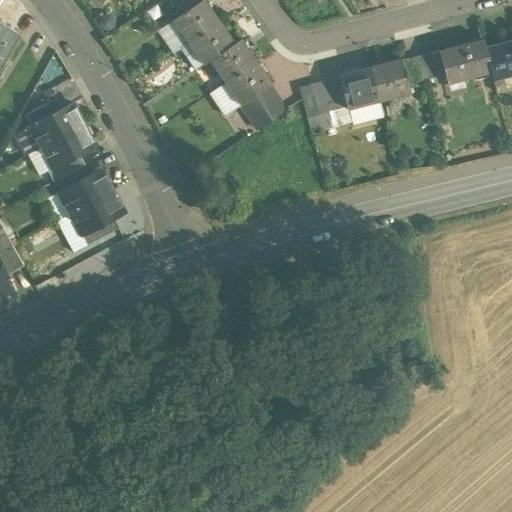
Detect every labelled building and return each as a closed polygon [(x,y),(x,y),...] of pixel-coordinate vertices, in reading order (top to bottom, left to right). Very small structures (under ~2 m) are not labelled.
[(204,0),(201,0),(172,20),(173,20),(188,42),(219,21),(204,0)] [(173,20),(157,31),(172,53),(188,42),(173,20)] [(219,21),(188,42),(203,65),(210,60),(234,43),(219,21)] [(0,69),(20,34),(0,22),(0,69)] [(234,43),(210,60),(225,82),(256,61),(241,39),(234,43)] [(483,39),(438,51),(447,84),(491,72),(484,47),(485,46),(483,39)] [(511,39),(485,46),(484,47),(491,72),(493,80),(511,74),(511,39)] [(430,52),(418,55),(425,79),(437,77),(430,52)] [(418,55),(406,59),(412,82),(425,79),(418,55)] [(401,58),(370,66),(379,101),(410,93),(401,58)] [(256,61),(225,82),(241,105),(269,85),(272,84),(256,61)] [(370,66),(338,75),(347,109),(379,101),(370,66)] [(334,78),(321,81),(329,110),(342,107),(334,78)] [(321,81),(310,84),(318,113),(329,110),(321,81)] [(225,82),(209,93),(225,116),(241,105),(225,82)] [(310,84),(298,87),(306,117),(318,113),(310,84)] [(269,85),(241,105),(257,129),(285,110),(269,85)] [(56,98),(24,115),(30,126),(62,109),(56,98)] [(62,109),(30,126),(41,147),(84,124),(72,103),(62,109)] [(84,124),(41,147),(53,168),(79,154),(95,146),(84,124)] [(53,168),(47,171),(53,182),(85,165),(79,154),(53,168)] [(85,165),(53,182),(59,192),(90,175),(85,165)] [(90,175),(59,192),(70,213),(112,191),(101,170),(90,175)] [(112,191),(70,213),(81,235),(113,218),(124,212),(112,191)] [(113,218),(81,235),(87,245),(119,228),(113,218)] [(6,235),(0,237),(0,261),(6,276),(23,266),(6,235)] [(6,276),(0,261),(0,303),(15,297),(6,276)]
